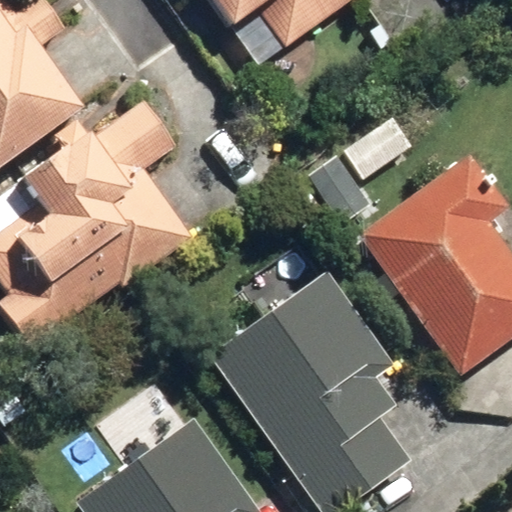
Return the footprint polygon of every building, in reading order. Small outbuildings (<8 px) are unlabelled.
[(0,0),(0,167),(79,111),(34,50),(61,31),(38,0),(10,0),(5,4),(1,0),(0,0)] [(187,0),(205,0),(226,29),(253,9),(282,49),(348,0),(184,0),(186,2),(187,0)] [(36,208),(0,232),(0,292),(4,299),(0,301),(0,316),(23,350),(117,286),(120,290),(191,242),(143,171),(173,151),(142,105),(89,141),(84,134),(17,180),(36,208)] [(386,120),(334,158),(358,189),(409,151),(386,120)] [(358,189),(334,158),(303,182),(341,233),(373,209),(358,189)] [(468,159),(356,238),(456,379),(511,339),(511,261),(486,226),(506,212),(468,159)] [(324,276),(206,359),(314,511),(338,511),(409,463),(378,421),(394,409),(374,381),(390,369),(324,276)] [(255,511),(192,422),(74,505),(78,511),(255,511)]
